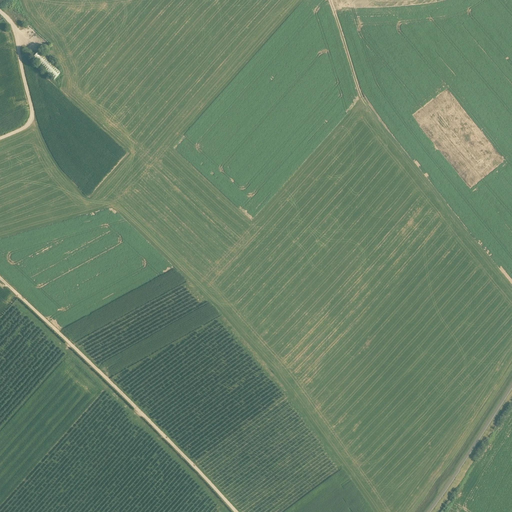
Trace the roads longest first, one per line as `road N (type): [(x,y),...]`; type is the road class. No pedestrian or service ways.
road 1 (track): [(234,511),(0,278)]
road 2 (track): [(0,12),(12,27),(32,115),(0,138)]
